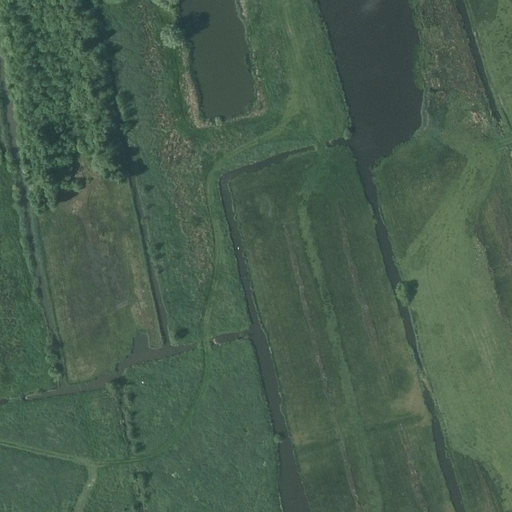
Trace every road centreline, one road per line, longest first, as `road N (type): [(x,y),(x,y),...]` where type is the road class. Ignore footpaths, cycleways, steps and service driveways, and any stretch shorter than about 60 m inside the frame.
road 1 (track): [(306,104),(206,172),(221,256),(202,332),(206,357),(189,420),(163,453),(106,463),(25,448),(0,302)]
road 2 (track): [(295,0),(306,104),(329,164),(308,222),(321,270)]
road 3 (track): [(374,511),(321,270)]
